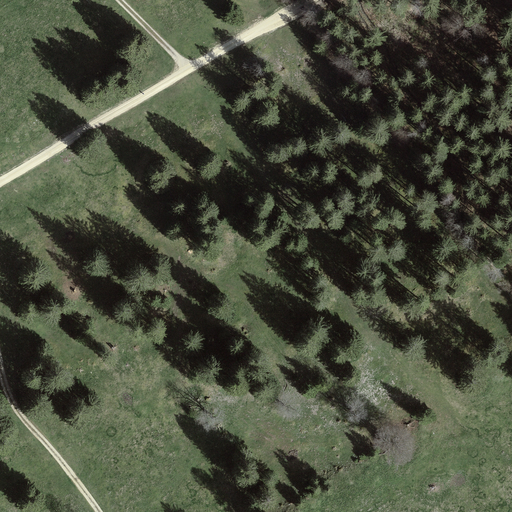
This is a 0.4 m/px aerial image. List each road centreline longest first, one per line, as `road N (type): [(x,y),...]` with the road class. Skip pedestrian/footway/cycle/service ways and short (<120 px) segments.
road 1 (track): [(0,181),(189,71)]
road 2 (track): [(0,355),(8,396),(98,511)]
road 3 (track): [(189,71),(309,0)]
